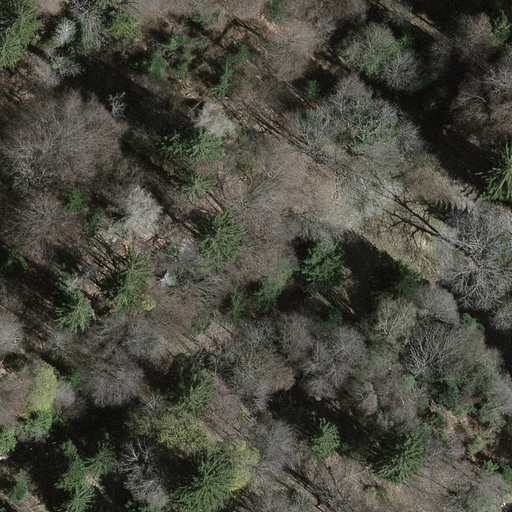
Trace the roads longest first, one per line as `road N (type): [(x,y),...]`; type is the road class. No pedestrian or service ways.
road 1 (track): [(304,0),(343,64),(479,190)]
road 2 (track): [(511,399),(484,359),(442,263),(451,223),(479,190)]
